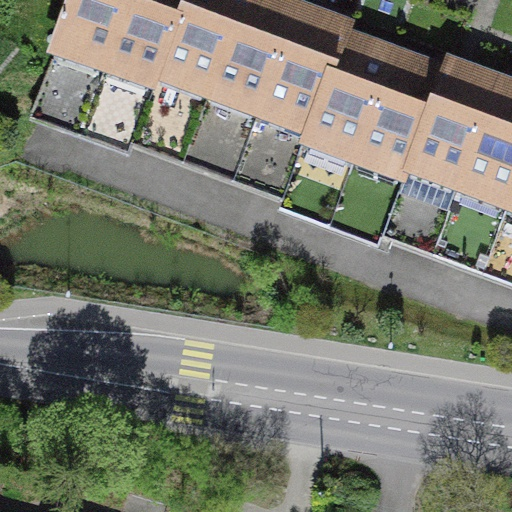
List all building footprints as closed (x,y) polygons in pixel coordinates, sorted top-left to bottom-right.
[(105,68),(129,0),(76,0),(58,50),(105,68)] [(129,0),(105,68),(156,86),(161,76),(189,0),(129,0)] [(208,94),(242,0),(189,0),(161,76),(208,94)] [(260,113),(297,11),(267,0),(242,0),(208,94),(260,113)] [(297,11),(260,113),(311,132),(345,40),(349,30),(297,11)] [(355,160),(393,58),(345,40),(311,132),(307,142),(355,160)] [(80,137),(105,68),(58,50),(32,119),(80,137)] [(393,58),(355,160),(408,180),(412,169),(446,78),(393,58)] [(143,122),(156,86),(105,68),(80,137),(131,156),(143,122)] [(459,186),(496,84),(450,68),(446,78),(412,169),(459,186)] [(189,140),(208,94),(161,76),(156,86),(143,122),(189,140)] [(511,89),(496,84),(459,186),(508,204),(511,192),(511,89)] [(490,281),(511,285),(511,220),(504,219),(490,281)]
